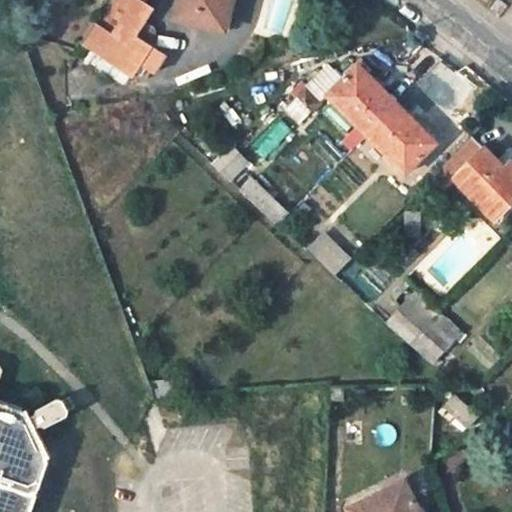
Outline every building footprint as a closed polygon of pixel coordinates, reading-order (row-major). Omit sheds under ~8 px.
[(146,84),(152,73),(153,72),(155,73),(166,56),(137,37),(153,11),(144,5),(135,0),(108,0),(79,44),(98,56),(102,58),(118,68),(112,77),(124,85),(129,77),(140,83),(146,84)] [(173,0),(170,15),(199,24),(201,19),(220,24),(227,0),(173,0)] [(201,19),(199,24),(219,29),(220,24),(201,19)] [(93,65),(112,77),(118,68),(102,58),(98,56),(98,57),(93,65)] [(344,77),(329,63),(305,88),(320,103),(326,97),(366,134),(396,105),(354,65),(344,77)] [(435,141),(396,105),(366,134),(405,171),(435,141)] [(454,177),(495,219),(511,200),(511,176),(498,162),(473,135),(431,177),(442,189),(454,177)] [(249,160),(232,143),(214,161),(231,178),(249,160)] [(242,188),(279,220),(289,209),(252,176),(242,188)] [(351,257),(322,233),(307,250),(335,274),(351,257)] [(399,313),(418,333),(437,314),(418,294),(399,313)] [(399,313),(387,324),(407,344),(418,333),(399,313)] [(418,333),(407,344),(430,366),(441,355),(460,337),(437,314),(418,333)] [(0,511),(30,511),(50,455),(34,426),(40,423),(45,425),(64,417),(68,410),(64,400),(58,398),(38,406),(36,413),(29,415),(24,406),(0,399),(0,377),(2,371),(0,365),(0,511)] [(454,397),(443,407),(463,429),(475,418),(454,397)] [(421,511),(404,477),(348,506),(351,511),(421,511)]
